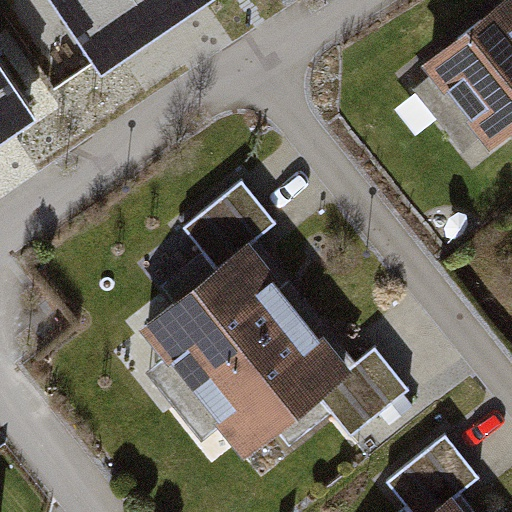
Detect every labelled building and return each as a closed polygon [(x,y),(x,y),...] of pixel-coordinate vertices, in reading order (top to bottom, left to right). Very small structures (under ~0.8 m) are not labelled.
[(50,0),(103,81),(221,2),(220,0),(50,0)] [(511,130),(511,0),(502,0),(422,66),(490,148),(511,130)] [(0,149),(39,123),(0,67),(0,149)] [(212,258),(247,230),(269,212),(240,177),(183,223),(212,258)] [(197,390),(306,301),(247,230),(212,258),(138,319),(197,390)] [(306,301),(197,390),(248,452),(320,393),(357,363),(306,301)] [(374,348),(357,363),(320,393),(351,431),(406,385),(374,348)] [(413,511),(422,511),(452,489),(474,472),(444,433),(387,477),(413,511)] [(470,511),(452,489),(422,511),(470,511)]
